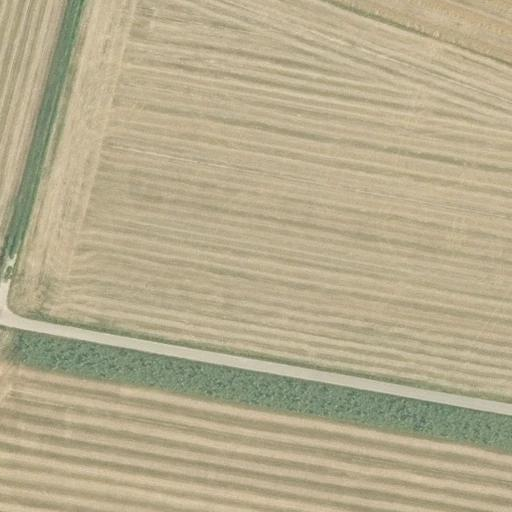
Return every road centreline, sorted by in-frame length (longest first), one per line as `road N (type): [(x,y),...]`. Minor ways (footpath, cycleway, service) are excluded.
road 1 (track): [(0,321),(511,413)]
road 2 (track): [(79,0),(0,303)]
